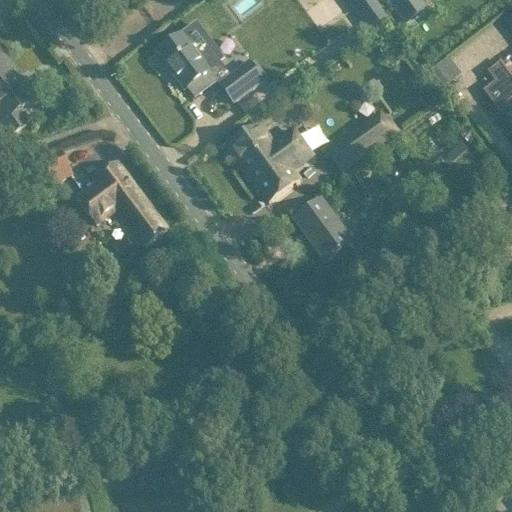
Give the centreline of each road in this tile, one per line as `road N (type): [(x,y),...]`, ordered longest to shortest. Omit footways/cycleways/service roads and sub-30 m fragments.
road 1 (unclassified): [(418,511),(40,0)]
road 2 (track): [(293,347),(511,207)]
